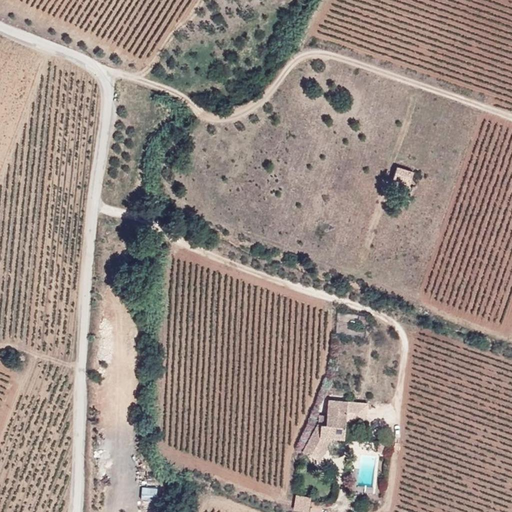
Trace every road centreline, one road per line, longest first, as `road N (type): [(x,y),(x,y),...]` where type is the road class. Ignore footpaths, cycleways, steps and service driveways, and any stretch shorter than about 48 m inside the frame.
road 1 (unclassified): [(0,21),(90,63),(108,107),(94,207),(79,511)]
road 2 (track): [(511,118),(333,54),(309,53),(289,64),(234,117),(204,115),(184,97),(115,73),(103,84)]
road 3 (track): [(398,404),(405,342),(394,319),(94,207)]
